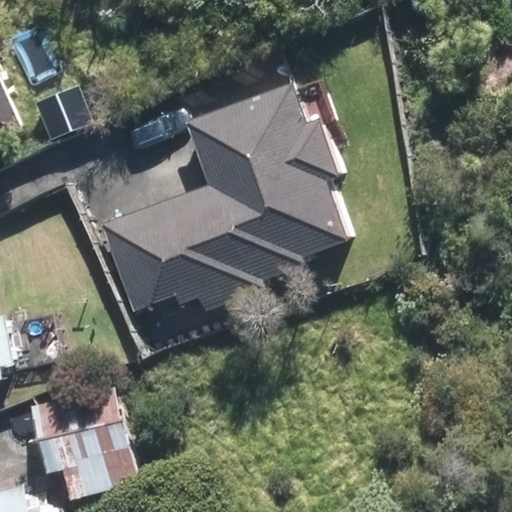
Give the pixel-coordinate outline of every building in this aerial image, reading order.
[(0,138),(26,125),(0,73),(0,138)] [(311,121),(296,84),(188,125),(211,186),(107,226),(138,311),(179,295),(183,304),(203,297),(209,312),(272,288),(269,279),(315,260),(313,254),(355,239),(331,178),(344,174),(323,117),(311,121)] [(0,318),(0,379),(3,379),(1,369),(15,366),(6,317),(0,318)] [(142,480),(118,382),(37,402),(53,468),(70,464),(78,495),(142,480)] [(0,484),(0,511),(51,511),(48,498),(37,501),(32,478),(0,484)]
